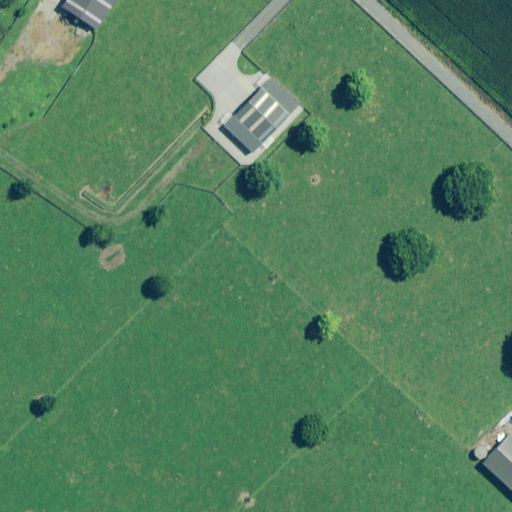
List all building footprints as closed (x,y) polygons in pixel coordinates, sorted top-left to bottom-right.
[(229,47),(222,40),(205,58),(212,65),(229,47)] [(187,82),(179,90),(185,95),(196,83),(189,76),(185,81),(187,82)] [(297,108),(268,81),(223,128),(252,155),(297,108)] [(64,90),(53,82),(44,95),(54,103),(64,90)] [(511,438),(509,435),(481,465),(511,493),(511,438)] [(472,448),(471,450),(470,452),(470,453),(471,455),(471,456),(472,457),(473,459),(474,460),(476,460),(477,461),(479,461),(480,461),(482,461),(483,460),(485,459),(486,458),(487,457),(487,456),(488,454),(488,453),(488,451),(488,450),(487,448),(486,447),(485,446),(484,445),(483,444),(481,444),(480,443),(478,443),(477,444),(475,444),(474,445),(473,446),(472,447),(472,448)]
